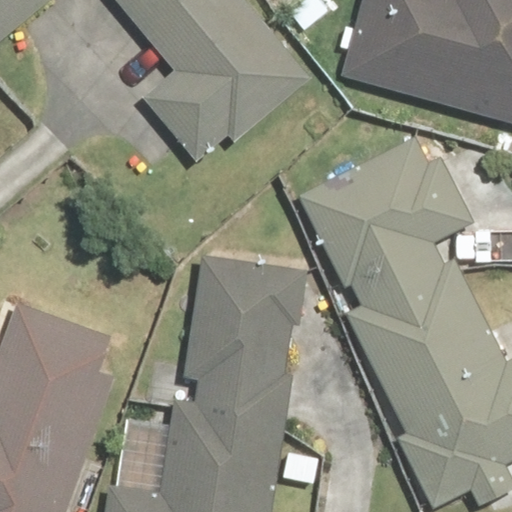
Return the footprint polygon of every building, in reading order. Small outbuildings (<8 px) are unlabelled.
[(322,73),(262,0),(0,0),(0,33),(4,38),(50,0),(135,0),(190,66),(158,93),(208,153),(239,128),(246,136),(322,73)] [(511,0),(379,0),(359,72),(511,115),(511,0)] [(448,134),(309,191),(438,505),(481,488),(487,502),(511,491),(511,336),(476,249),(455,258),(446,235),(484,220),(448,134)] [(321,264),(213,254),(199,398),(186,397),(177,485),(120,480),(116,511),(290,511),(310,316),(316,317),(321,264)] [(0,511),(80,511),(132,370),(113,363),(120,342),(25,308),(0,377),(0,511)]
